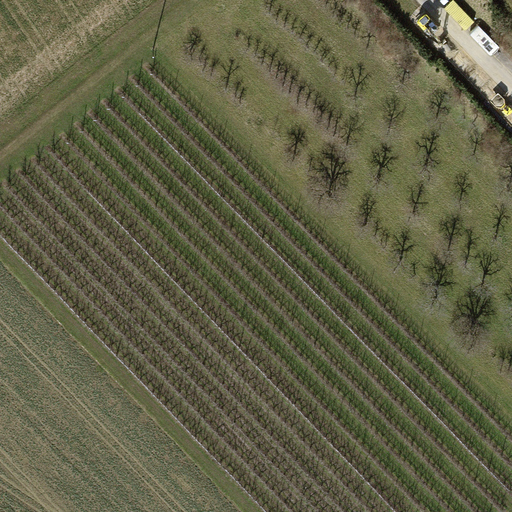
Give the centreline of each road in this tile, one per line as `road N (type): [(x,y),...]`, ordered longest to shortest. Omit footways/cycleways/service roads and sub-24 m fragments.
road 1 (track): [(0,159),(198,0)]
road 2 (track): [(511,87),(427,0)]
